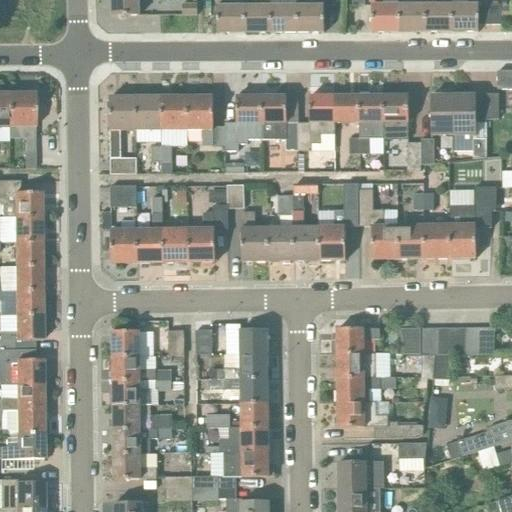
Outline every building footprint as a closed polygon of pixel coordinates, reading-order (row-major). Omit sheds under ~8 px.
[(138,0),(110,0),(111,19),(139,18),(138,0)] [(245,35),(245,6),(244,0),(216,0),(216,35),(245,35)] [(245,35),(271,35),(270,0),(259,0),(259,6),(245,6),(245,35)] [(297,6),(298,35),(325,34),(324,0),(312,0),(312,6),(297,6)] [(398,32),(398,3),(383,4),(383,0),(370,0),(371,33),(398,32)] [(398,32),(425,32),(424,0),(413,0),(413,3),(398,3),(398,32)] [(451,32),(451,3),(435,3),(435,0),(424,0),(425,32),(451,32)] [(451,3),(451,32),(478,32),(479,0),(466,0),(466,3),(451,3)] [(182,18),(197,17),(197,6),(182,6),(182,18)] [(272,35),(298,35),(297,6),(272,6),(272,35)] [(502,19),(511,18),(511,7),(502,7),(502,19)] [(511,70),(497,70),(497,90),(511,90),(511,70)] [(431,137),(454,137),(454,93),(442,93),(442,97),(431,97),(431,137)] [(454,93),(454,137),(476,137),(476,97),(465,97),(465,93),(454,93)] [(0,128),(9,129),(9,94),(0,94),(0,128)] [(9,94),(9,129),(36,129),(36,94),(9,94)] [(486,121),(499,119),(498,94),(486,95),(486,121)] [(384,125),(384,140),(408,140),(408,124),(409,124),(409,97),(384,98),(384,125)] [(298,153),(298,126),(287,126),(286,98),(262,99),(262,126),(262,142),(276,142),(285,142),(285,153),(298,153)] [(335,132),(335,125),(335,98),(310,98),(310,125),(298,126),(298,153),(311,153),(311,145),(321,145),(321,136),(324,136),(324,132),(335,132)] [(335,125),(359,125),(359,98),(335,98),(335,125)] [(384,140),(384,125),(384,98),(359,98),(359,125),(360,140),(359,155),(370,155),(370,139),(384,139),(384,140)] [(121,133),(136,133),(136,99),(110,99),(110,134),(110,161),(110,177),(137,176),(137,160),(121,160),(121,133)] [(136,133),(151,133),(161,133),(161,99),(136,99),(136,133)] [(188,145),(187,133),(187,99),(161,99),(161,133),(162,146),(161,164),(172,164),(172,146),(188,145)] [(203,147),(214,147),(214,128),(214,99),(187,99),(187,133),(203,133),(203,147)] [(247,141),(262,142),(262,126),(262,99),(236,99),(236,126),(225,126),(225,128),(225,147),(226,153),(238,153),(238,147),(247,146),(247,141)] [(477,123),(477,140),(474,140),(474,160),(487,159),(487,140),(486,123),(477,123)] [(350,155),(359,155),(360,140),(350,140),(350,155)] [(421,145),(421,166),(434,165),(434,141),(421,141),(421,145)] [(421,166),(421,145),(408,145),(407,165),(407,173),(421,173),(421,166)] [(151,164),(161,164),(162,146),(151,146),(151,164)] [(24,155),(25,171),(36,171),(36,154),(24,155)] [(172,164),(161,164),(161,175),(172,175),(172,164)] [(244,164),(226,164),(226,173),(244,173),(244,164)] [(511,171),(503,172),(503,188),(511,188),(511,171)] [(13,220),(42,219),(41,195),(20,195),(20,182),(0,182),(0,204),(3,205),(3,218),(13,218),(13,220)] [(319,263),(319,228),(303,229),(303,197),(318,196),(318,186),(294,187),(294,198),(292,198),(294,263),(319,263)] [(479,201),(479,187),(455,187),(455,201),(479,201)] [(111,209),(137,209),(136,188),(110,189),(111,209)] [(228,211),(244,211),(243,188),(227,188),(228,211)] [(226,191),(209,191),(209,204),(226,204),(226,191)] [(187,204),(187,192),(177,192),(177,204),(187,204)] [(399,262),(398,227),(384,227),(384,212),(374,212),(373,192),(358,192),(358,228),(371,228),(372,262),(399,262)] [(413,212),(423,212),(423,196),(412,196),(413,212)] [(423,196),(423,212),(434,212),(434,196),(423,196)] [(269,264),(294,263),(292,198),(277,198),(278,218),(282,218),(282,229),(268,229),(269,264)] [(162,215),(162,199),(151,200),(151,215),(162,215)] [(188,232),(188,264),(214,264),(214,233),(227,233),(227,207),(214,207),(214,215),(203,215),(203,231),(188,232)] [(450,226),(450,261),(476,261),(475,211),(464,211),(465,226),(450,226)] [(319,228),(319,263),(346,263),(346,228),(344,228),(344,213),(333,213),(333,228),(319,228)] [(269,264),(268,229),(255,229),(255,215),(241,214),(242,264),(269,264)] [(13,244),(42,244),(42,219),(13,220),(13,244)] [(425,261),(450,261),(450,226),(424,227),(425,261)] [(399,262),(425,261),(424,227),(398,227),(399,262)] [(111,265),(137,265),(137,232),(111,232),(111,265)] [(162,265),(162,232),(151,232),(137,232),(137,265),(162,265)] [(188,232),(172,232),(162,232),(162,265),(188,264),(188,232)] [(13,269),(42,269),(42,244),(13,244),(13,269)] [(14,293),(42,293),(42,269),(13,269),(14,293)] [(14,318),(43,317),(42,293),(14,293),(14,318)] [(0,331),(0,342),(16,342),(43,342),(43,317),(14,318),(14,331),(0,331)] [(452,356),(466,357),(466,330),(452,331),(452,356)] [(466,357),(480,357),(480,330),(466,330),(466,357)] [(480,330),(480,357),(494,357),(494,330),(480,330)] [(337,355),(365,355),(365,342),(379,342),(379,331),(337,331),(337,355)] [(421,356),(421,331),(400,331),(400,355),(421,356)] [(437,331),(421,331),(421,356),(438,356),(437,331)] [(438,356),(452,356),(452,331),(437,331),(438,356)] [(240,357),(267,357),(267,332),(239,332),(240,357)] [(113,359),(140,359),(140,333),(112,334),(113,359)] [(168,358),(184,358),(184,333),(167,333),(168,358)] [(196,356),(212,356),(212,333),(196,333),(196,356)] [(0,387),(15,388),(43,388),(43,362),(34,362),(35,352),(0,352),(0,387)] [(376,355),(365,355),(337,355),(337,380),(376,380),(376,355)] [(438,356),(421,356),(421,380),(427,381),(433,381),(438,356)] [(436,381),(439,381),(450,382),(453,382),(452,356),(438,356),(433,381),(436,381)] [(209,380),(267,380),(267,357),(240,357),(240,371),(222,371),(209,371),(209,380)] [(113,383),(171,382),(171,373),(140,373),(140,359),(113,359),(113,383)] [(511,376),(494,377),(495,391),(511,390),(511,376)] [(240,405),(267,405),(267,380),(209,380),(210,392),(240,392),(240,405)] [(365,405),(376,404),(381,404),(381,391),(396,390),(396,380),(376,380),(337,380),(337,404),(365,405)] [(417,390),(427,390),(427,381),(421,380),(417,380),(417,390)] [(171,393),(171,390),(171,382),(113,383),(113,408),(150,407),(156,407),(155,393),(171,393)] [(15,388),(15,402),(1,402),(1,412),(15,412),(43,412),(43,388),(15,388)] [(434,425),(451,426),(453,396),(435,395),(434,425)] [(376,419),(376,404),(365,405),(337,404),(338,430),(375,429),(375,440),(392,440),(417,440),(423,437),(423,428),(417,427),(417,425),(388,425),(388,419),(376,419)] [(240,429),(268,429),(267,405),(240,405),(240,429)] [(150,432),(156,432),(172,432),(171,417),(150,417),(150,407),(113,408),(113,432),(141,432),(141,423),(150,422),(150,432)] [(15,437),(44,437),(43,412),(15,412),(15,437)] [(219,429),(229,429),(230,417),(206,417),(206,429),(219,429)] [(511,421),(507,422),(488,429),(489,432),(447,445),(452,460),(511,441),(511,421)] [(224,454),(268,453),(268,429),(240,429),(229,429),(229,440),(219,440),(219,454),(224,454)] [(150,432),(141,432),(113,432),(113,457),(141,457),(149,456),(149,440),(156,440),(156,432),(150,432)] [(172,432),(156,432),(156,440),(156,442),(172,442),(172,432)] [(44,437),(15,437),(15,449),(0,448),(0,453),(0,461),(44,461),(44,437)] [(398,460),(425,460),(427,444),(398,445),(398,460)] [(511,462),(511,446),(511,447),(511,451),(497,455),(500,467),(511,463),(511,462)] [(268,479),(268,453),(224,454),(224,480),(268,479)] [(149,456),(141,457),(113,457),(114,481),(141,481),(157,481),(156,470),(156,456),(149,456)] [(384,489),(384,464),(338,464),(338,490),(368,489),(384,489)] [(164,491),(192,491),(192,479),(164,479),(164,491)] [(192,491),(219,491),(219,479),(192,479),(192,491)] [(0,511),(44,511),(44,484),(15,484),(15,481),(3,482),(3,496),(3,511),(0,511)] [(367,511),(368,489),(338,490),(338,511),(367,511)] [(164,502),(192,502),(192,491),(164,491),(164,502)] [(192,491),(192,502),(219,502),(219,491),(192,491)] [(511,511),(511,496),(486,506),(487,511),(494,511),(499,511),(511,511)] [(268,511),(269,503),(240,503),(240,501),(226,501),(225,511),(268,511)]
